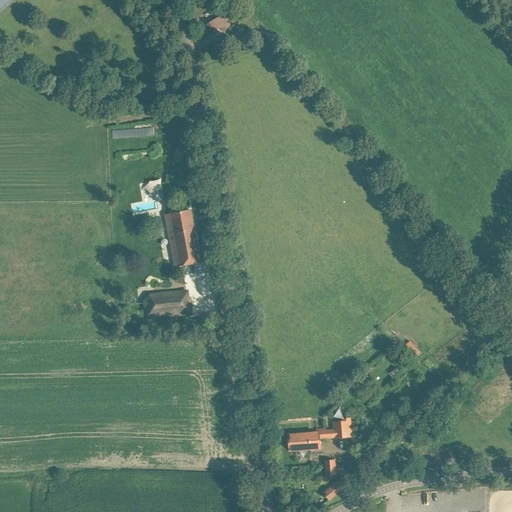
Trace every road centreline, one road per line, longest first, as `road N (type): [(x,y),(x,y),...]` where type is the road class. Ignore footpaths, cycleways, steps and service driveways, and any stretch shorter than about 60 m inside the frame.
road 1 (unclassified): [(263,511),(201,121),(166,0)]
road 2 (track): [(496,310),(227,0)]
road 3 (track): [(500,320),(486,348),(331,511)]
road 4 (unclassified): [(511,469),(389,490),(339,511)]
